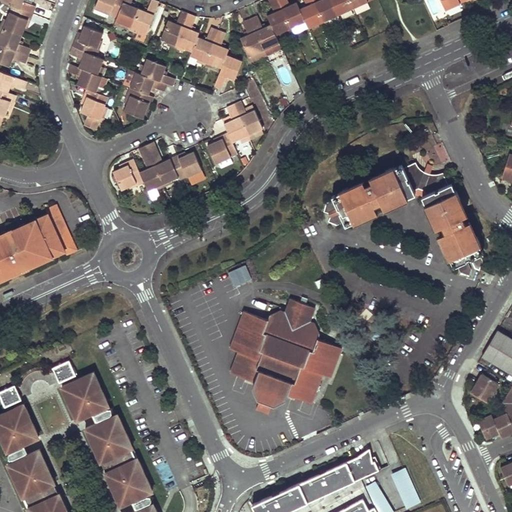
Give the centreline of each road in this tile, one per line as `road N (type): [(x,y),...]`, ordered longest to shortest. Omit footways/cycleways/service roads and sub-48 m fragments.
road 1 (tertiary): [(149,252),(260,201),(318,122),(424,64)]
road 2 (tertiary): [(424,64),(310,110),(244,194),(146,244)]
road 3 (residential): [(232,478),(136,277)]
road 4 (residential): [(439,401),(232,478)]
road 5 (residential): [(511,220),(485,190),(424,64)]
road 6 (residential): [(82,161),(52,85),(68,0)]
road 7 (residential): [(439,401),(511,271)]
road 8 (residential): [(193,108),(82,161)]
road 9 (tertiary): [(0,322),(108,269)]
